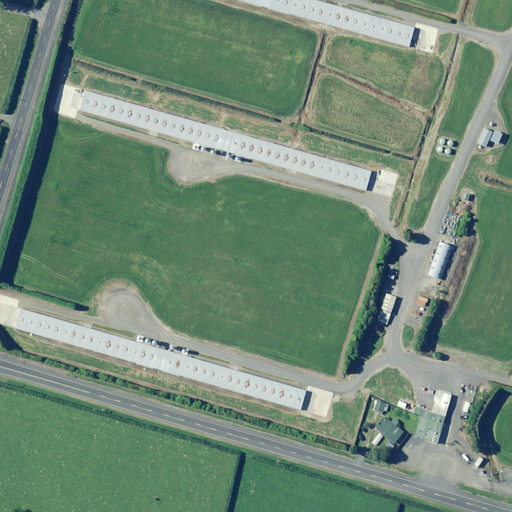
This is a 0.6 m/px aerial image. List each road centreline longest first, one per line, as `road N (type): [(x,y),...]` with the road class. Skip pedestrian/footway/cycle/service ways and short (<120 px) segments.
road 1 (unclassified): [(498,511),(0,366)]
road 2 (tertiary): [(0,187),(55,0)]
